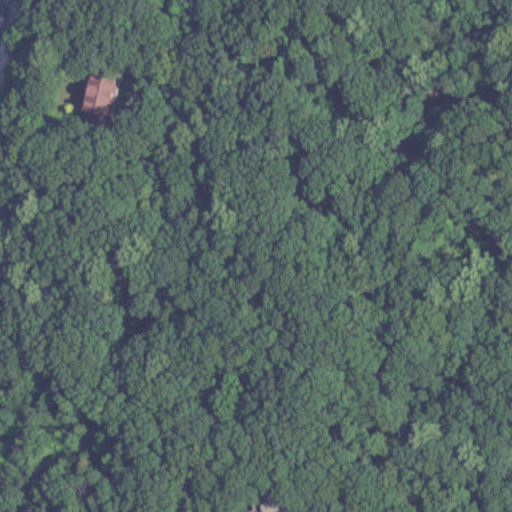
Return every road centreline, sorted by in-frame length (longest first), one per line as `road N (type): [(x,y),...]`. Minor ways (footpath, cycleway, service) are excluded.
road 1 (residential): [(428,0),(370,236),(408,325),(511,337)]
road 2 (residential): [(370,236),(202,193),(163,150),(0,145)]
road 3 (residential): [(386,170),(228,59)]
road 4 (residential): [(90,146),(0,241)]
